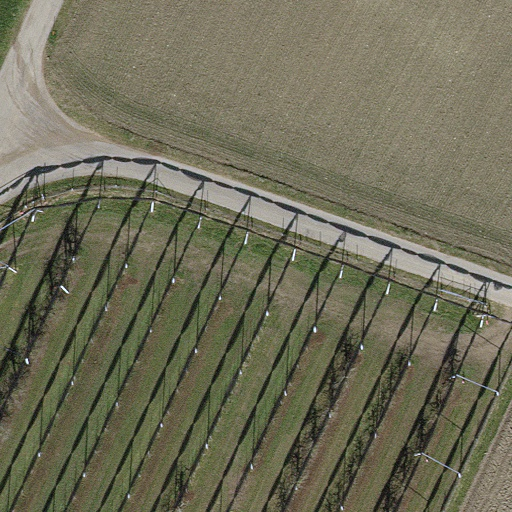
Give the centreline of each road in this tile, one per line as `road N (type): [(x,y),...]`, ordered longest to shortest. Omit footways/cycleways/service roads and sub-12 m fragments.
road 1 (track): [(8,128),(79,133),(511,282)]
road 2 (track): [(71,0),(0,146)]
